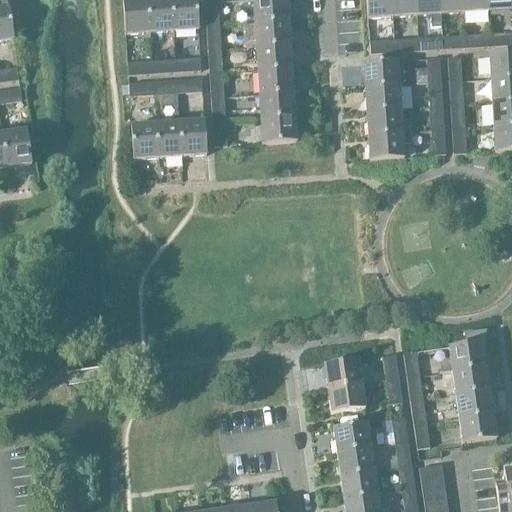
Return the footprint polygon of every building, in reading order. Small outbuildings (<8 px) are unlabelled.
[(139,0),(140,2),(124,3),(126,37),(150,36),(148,2),(147,0),(139,0)] [(163,0),(164,1),(148,2),(150,36),(174,34),(172,0),(171,0),(163,0)] [(173,0),(172,0),(174,34),(198,33),(196,0),(173,0)] [(253,3),(255,27),(289,24),(287,0),(253,3)] [(392,20),(390,0),(366,0),(368,22),(392,20)] [(416,19),(415,0),(390,0),(392,20),(416,19)] [(440,17),(439,0),(415,0),(416,19),(440,17)] [(439,0),(440,17),(465,15),(463,0),(439,0)] [(489,14),(488,0),(463,0),(465,15),(489,14)] [(511,0),(488,0),(489,14),(511,12),(511,0)] [(0,44),(13,43),(8,8),(7,4),(0,5),(0,44)] [(205,6),(206,21),(219,20),(218,5),(205,6)] [(255,27),(256,51),(290,49),(289,24),(255,27)] [(207,45),(220,44),(219,29),(206,30),(207,45)] [(506,49),(506,36),(490,37),(491,50),(506,49)] [(482,50),(481,37),(466,38),(467,51),(482,50)] [(458,52),(457,39),(442,40),(443,53),(458,52)] [(434,53),(433,40),(418,41),(419,54),(434,53)] [(410,55),(409,42),(394,43),(394,56),(410,55)] [(386,57),(385,44),(370,45),(371,58),(386,57)] [(256,51),(258,75),(292,73),(290,49),(256,51)] [(209,69),(222,69),(221,53),(208,54),(209,69)] [(511,57),(488,59),(490,83),(511,81),(511,57)] [(448,77),(461,77),(460,60),(447,61),(448,77)] [(176,63),(177,76),(192,75),(191,62),(176,63)] [(152,64),(153,77),(168,76),(167,63),(152,64)] [(144,78),(143,65),(128,66),(129,79),(144,78)] [(364,67),(365,91),(399,89),(398,65),(364,67)] [(427,72),(428,87),(441,86),(440,71),(427,72)] [(0,86),(10,85),(8,72),(0,72),(0,86)] [(258,75),(259,100),(294,97),(292,73),(258,75)] [(210,94),(223,93),(222,77),(209,78),(210,94)] [(511,81),(490,83),(492,108),(511,106),(511,81)] [(186,83),(187,96),(202,95),(201,82),(186,83)] [(162,85),(163,98),(178,97),(177,84),(162,85)] [(138,86),(139,99),(154,98),(153,85),(138,86)] [(462,85),(449,86),(450,101),(463,101),(462,85)] [(365,91),(367,116),(401,114),(399,89),(365,91)] [(6,93),(8,107),(21,105),(20,91),(6,93)] [(441,95),(428,96),(429,112),(442,111),(441,95)] [(259,100),(261,124),(295,121),(294,97),(259,100)] [(212,118),(225,117),(224,102),(211,103),(212,118)] [(511,106),(492,108),(493,132),(511,130),(511,106)] [(451,126),(464,125),(463,109),(450,110),(451,126)] [(367,116),(368,140),(402,138),(401,114),(367,116)] [(443,120),(430,121),(430,136),(444,135),(443,120)] [(295,121),(261,124),(262,148),(297,146),(295,121)] [(204,124),(180,126),(182,160),(206,158),(204,124)] [(180,126),(156,127),(158,161),(182,160),(180,126)] [(213,142),(226,141),(225,126),(212,127),(213,142)] [(158,161),(156,127),(132,129),(134,163),(158,161)] [(511,130),(493,132),(495,156),(511,155),(511,130)] [(7,170),(31,166),(26,133),(2,136),(7,170)] [(465,134),(452,135),(452,150),(466,149),(465,134)] [(410,137),(402,138),(368,140),(370,164),(404,162),(403,147),(411,146),(410,137)] [(444,144),(431,145),(432,159),(445,158),(444,144)] [(243,253),(313,254),(313,231),(244,230),(243,253)] [(350,236),(323,237),(324,268),(352,267),(350,236)] [(452,374),(485,369),(484,359),(488,358),(485,334),(487,334),(487,333),(464,336),(464,338),(466,337),(467,347),(449,350),(450,363),(439,364),(441,376),(452,374)] [(405,372),(418,370),(416,355),(403,357),(405,372)] [(397,373),(395,358),(382,360),(384,375),(397,373)] [(325,368),(328,392),(362,388),(359,364),(325,368)] [(452,374),(455,398),(489,394),(485,369),(452,374)] [(408,396),(421,394),(419,379),(406,381),(408,396)] [(362,388),(328,392),(332,417),(365,412),(362,388)] [(386,393),(389,408),(402,406),(400,391),(386,393)] [(455,398),(459,423),(492,418),(489,394),(455,398)] [(412,420),(425,418),(423,403),(410,405),(412,420)] [(492,418),(459,423),(462,447),(496,442),(492,418)] [(334,430),(337,455),(371,450),(368,426),(334,430)] [(415,444),(428,443),(426,427),(413,429),(415,444)] [(392,431),(394,446),(407,445),(405,429),(392,431)] [(456,449),(436,454),(439,466),(459,460),(456,449)] [(337,455),(341,479),(374,474),(371,450),(337,455)] [(409,453),(396,455),(398,471),(411,469),(409,453)] [(443,480),(441,468),(418,472),(420,483),(443,480)] [(511,507),(511,471),(503,473),(504,482),(494,484),(498,511),(511,511),(511,507)] [(341,479),(344,503),(378,498),(374,474),(341,479)] [(412,478),(399,480),(401,495),(415,493),(412,478)] [(422,494),(444,491),(443,480),(420,483),(422,494)] [(423,505),(446,501),(444,491),(422,494),(423,505)] [(344,503),(345,511),(379,511),(378,498),(344,503)] [(424,511),(447,511),(446,501),(423,505),(424,511)] [(403,511),(417,511),(416,502),(403,504),(403,511)]
